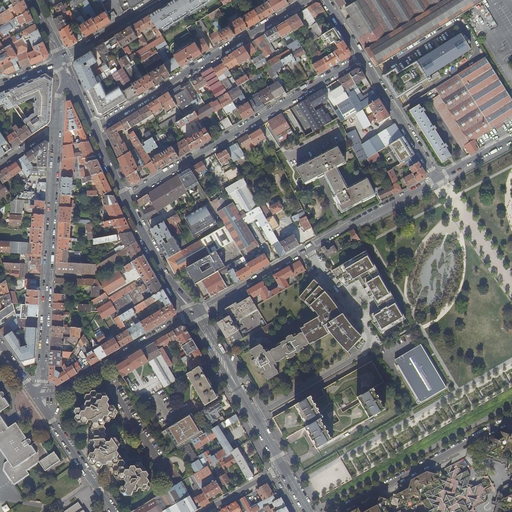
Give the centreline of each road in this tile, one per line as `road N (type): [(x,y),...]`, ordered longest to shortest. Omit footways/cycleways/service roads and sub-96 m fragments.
road 1 (residential): [(124,197),(361,56)]
road 2 (residential): [(56,130),(43,381),(35,395)]
road 3 (residential): [(93,128),(307,0)]
road 4 (residential): [(254,416),(368,345),(307,248)]
road 5 (residential): [(338,511),(511,422)]
road 6 (residential): [(194,313),(58,393),(35,395)]
road 7 (residential): [(437,178),(307,248)]
road 8 (residential): [(361,56),(437,178)]
road 9 (residential): [(35,395),(112,511)]
road 10 (tertiary): [(124,197),(169,284),(194,313)]
road 11 (residential): [(307,248),(194,313)]
